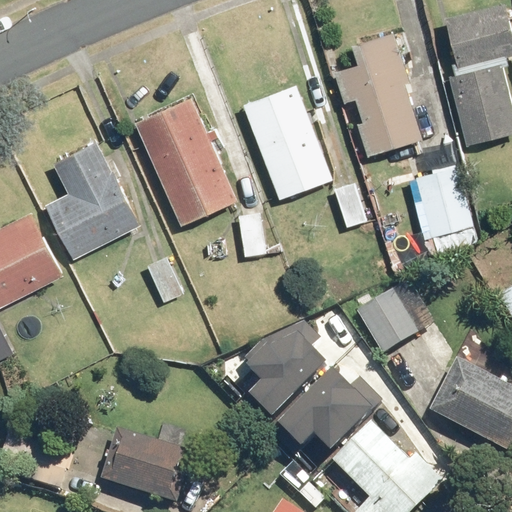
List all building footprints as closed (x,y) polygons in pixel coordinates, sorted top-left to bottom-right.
[(453,16),(467,65),(511,52),(511,21),(507,1),(453,16)] [(427,135),(392,37),(345,53),(380,152),(427,135)] [(511,104),(501,67),(453,81),(471,143),(511,130),(511,104)] [(249,105),(284,196),(338,175),(303,84),(249,105)] [(191,100),(142,123),(187,218),(236,195),(191,100)] [(77,258),(121,235),(143,224),(102,143),(55,166),(71,197),(50,208),(77,258)] [(421,175),(438,233),(471,224),(453,166),(421,175)] [(355,183),(339,189),(352,222),(368,216),(355,183)] [(263,215),(242,217),(247,253),(268,251),(263,215)] [(35,216),(0,234),(0,305),(65,270),(35,216)] [(168,258),(153,265),(167,297),(182,290),(168,258)] [(511,286),(500,295),(511,311),(511,286)] [(367,311),(389,347),(428,324),(406,288),(367,311)] [(249,401),(268,419),(325,361),(312,348),(326,334),(308,316),(268,337),(247,358),(270,380),(249,401)] [(0,332),(0,355),(9,351),(0,332)] [(511,393),(463,367),(439,411),(511,450),(511,393)] [(337,368),(282,422),(304,444),(315,434),(333,452),(377,408),(337,368)] [(336,463),(372,498),(358,511),(419,511),(455,477),(424,447),(414,456),(377,421),(336,463)] [(128,433),(110,483),(180,508),(198,458),(128,433)] [(23,440),(10,469),(64,492),(77,463),(23,440)] [(314,481),(299,495),(316,511),(317,511),(332,498),(314,481)]
